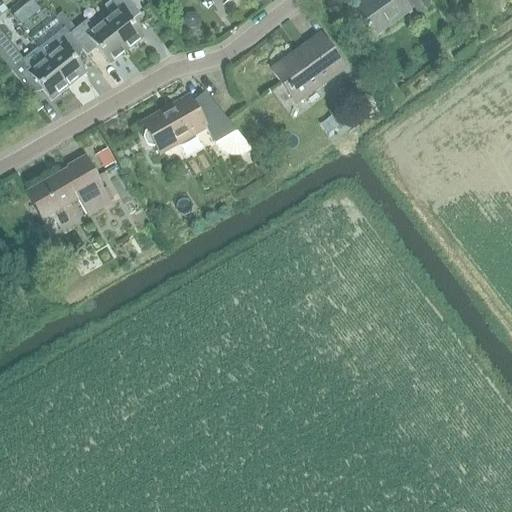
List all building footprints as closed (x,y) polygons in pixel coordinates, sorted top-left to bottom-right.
[(112,16),(103,23),(126,53),(144,39),(130,22),(140,15),(128,0),(113,0),(104,7),(112,16)] [(401,0),(368,0),(353,11),(372,38),(409,11),(401,0)] [(407,0),(418,15),(429,7),(424,0),(407,0)] [(21,10),(11,17),(18,26),(28,19),(21,10)] [(126,53),(103,23),(95,30),(87,21),(69,35),(82,51),(87,57),(96,49),(109,66),(126,53)] [(82,51),(69,35),(64,29),(46,43),(53,52),(45,59),(68,89),(85,75),(72,58),(82,51)] [(320,36),(271,71),(295,105),(344,70),(320,36)] [(7,42),(0,47),(0,57),(11,71),(23,62),(7,42)] [(68,89),(45,59),(36,66),(29,57),(23,62),(11,71),(28,93),(38,86),(51,102),(68,89)] [(215,87),(226,104),(235,98),(224,81),(215,87)] [(251,152),(207,96),(193,105),(189,98),(142,125),(147,133),(145,134),(144,139),(148,146),(153,148),(155,147),(160,155),(206,129),(215,145),(216,145),(219,149),(222,152),(227,155),(232,157),(237,157),(241,156),(246,154),(251,152)] [(332,135),(341,119),(331,113),(322,130),(332,135)] [(68,170),(26,194),(42,222),(78,201),(88,218),(111,205),(101,188),(103,187),(86,157),(67,168),(68,170)]
